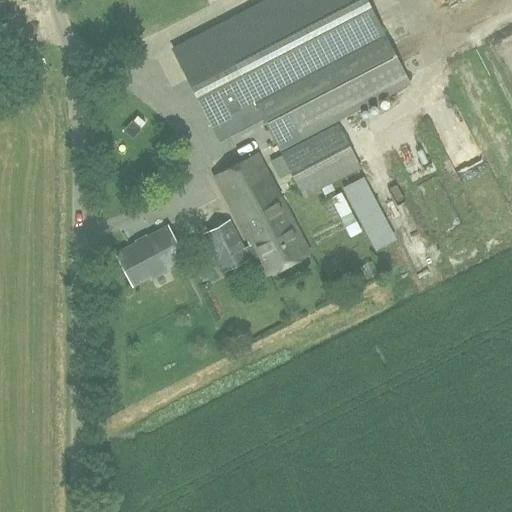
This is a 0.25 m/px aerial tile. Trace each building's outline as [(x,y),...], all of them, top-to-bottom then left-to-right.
[(410,82),(366,0),(272,0),(174,51),(207,116),(251,94),(280,150),(410,82)] [(459,14),(462,25),(477,22),(475,11),(459,14)] [(338,125),(281,154),(270,160),(279,177),(290,171),(303,197),(360,167),(338,125)] [(511,157),(506,147),(495,154),(511,181),(511,180),(511,157)] [(267,276),(309,254),(257,153),(214,176),(251,245),(244,248),(229,220),(204,233),(224,272),(256,255),(267,276)] [(351,178),(341,184),(349,197),(359,191),(351,178)] [(332,217),(344,213),(336,187),(323,191),(332,217)] [(485,240),(503,238),(500,211),(482,213),(485,240)] [(186,259),(168,225),(115,253),(133,287),(186,259)] [(393,257),(409,252),(402,229),(386,234),(393,257)]
